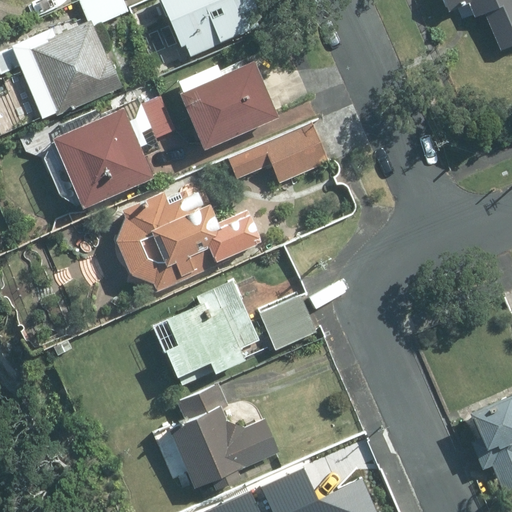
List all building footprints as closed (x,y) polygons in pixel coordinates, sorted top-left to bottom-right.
[(127,0),(84,0),(92,18),(59,33),(57,26),(17,42),(18,45),(0,52),(0,67),(2,71),(24,61),(47,113),(60,107),(61,110),(125,83),(114,57),(111,57),(96,22),(130,7),(127,0)] [(259,0),(166,0),(190,53),(261,22),(254,6),(261,3),(259,0)] [(511,0),(451,0),(454,6),(468,0),(472,0),(478,14),(489,9),(504,46),(511,42),(511,0)] [(259,58),(183,91),(206,143),(282,111),(259,58)] [(177,126),(162,94),(145,103),(159,134),(177,126)] [(128,104),(60,134),(90,202),(158,172),(128,104)] [(314,121),(232,156),(240,174),(274,160),(282,180),(331,159),(314,121)] [(129,211),(119,237),(133,270),(160,281),(162,285),(232,255),(224,238),(230,235),(215,200),(208,204),(202,189),(191,193),(189,187),(170,195),(168,189),(127,207),(129,211)] [(220,368),(248,356),(243,345),(261,337),(236,279),(201,293),(205,301),(172,315),(184,341),(173,346),(185,373),(182,374),(184,382),(199,376),(195,367),(216,358),(220,368)] [(303,293),(263,310),(278,345),(318,328),(303,293)] [(189,420),(176,426),(199,482),(215,475),(219,485),(244,475),(240,466),(280,449),(267,417),(249,425),(230,416),(225,406),(230,403),(222,382),(180,399),(189,420)] [(511,394),(474,411),(485,435),(483,436),(479,437),(474,439),(486,465),(496,461),(511,497),(511,394)] [(354,437),(308,455),(314,470),(360,452),(354,437)] [(302,511),(296,496),(283,502),(271,475),(219,498),(224,511),(395,511),(385,487),(350,501),(349,499),(317,511),(302,511)]
